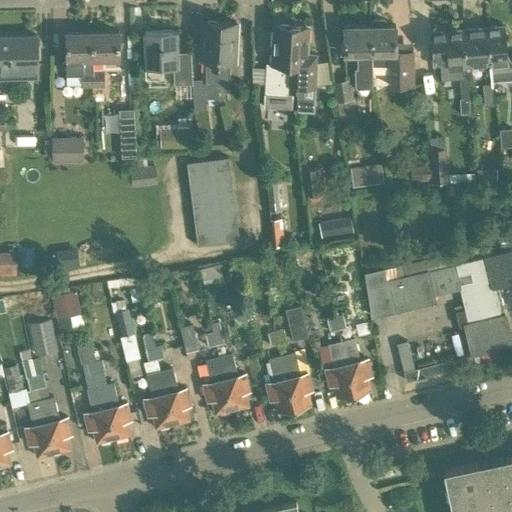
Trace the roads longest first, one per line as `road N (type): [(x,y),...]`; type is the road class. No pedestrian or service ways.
road 1 (residential): [(108,484),(511,389)]
road 2 (track): [(0,286),(247,245)]
